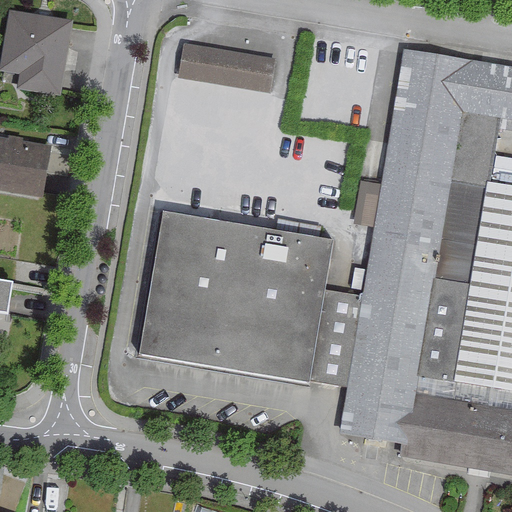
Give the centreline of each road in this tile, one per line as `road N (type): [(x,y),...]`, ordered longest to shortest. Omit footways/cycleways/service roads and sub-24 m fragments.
road 1 (residential): [(131,0),(54,438)]
road 2 (residential): [(369,511),(232,465),(89,437),(54,438)]
